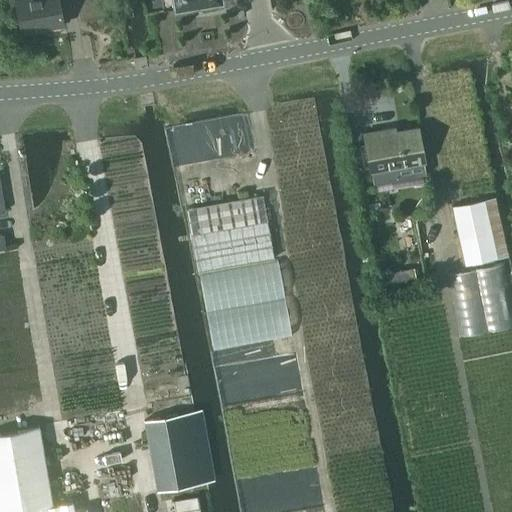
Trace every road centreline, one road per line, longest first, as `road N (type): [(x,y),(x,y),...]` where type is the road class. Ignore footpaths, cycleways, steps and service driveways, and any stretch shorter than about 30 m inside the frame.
road 1 (unclassified): [(0,92),(168,76),(511,12)]
road 2 (track): [(488,511),(434,226)]
